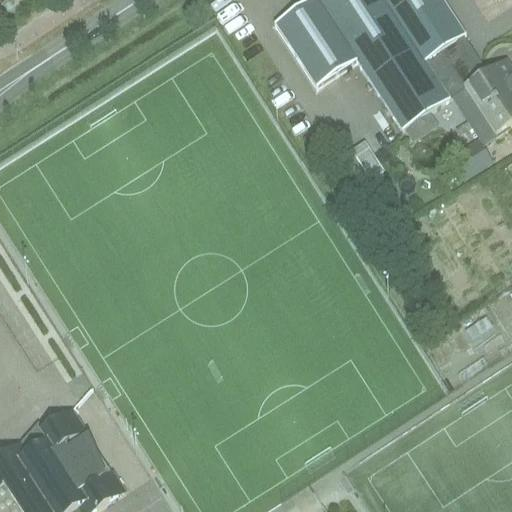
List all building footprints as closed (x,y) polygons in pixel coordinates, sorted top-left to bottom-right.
[(320,0),(317,3),(274,31),(316,95),(359,67),(403,135),(405,134),(432,116),(454,102),(469,124),(511,95),(511,76),(505,66),(484,79),(460,44),(465,40),(438,0),(320,0)] [(511,95),(469,124),(485,148),(511,130),(511,95)] [(359,181),(370,175),(358,152),(346,159),(359,181)] [(493,175),(511,163),(511,156),(509,152),(487,166),(493,175)] [(487,170),(476,153),(452,169),(463,186),(487,170)] [(511,232),(505,222),(486,194),(483,196),(466,201),(454,209),(456,217),(443,221),(448,238),(444,241),(452,252),(455,262),(473,289),(469,275),(486,300),(477,269),(488,284),(487,281),(500,272),(497,262),(503,258),(511,255),(511,232)] [(472,334),(479,345),(493,336),(486,325),(472,334)] [(96,361),(84,369),(92,379),(103,371),(96,361)] [(100,511),(126,496),(112,475),(89,440),(85,434),(72,415),(41,435),(38,430),(22,448),(0,462),(0,511),(100,511)]
